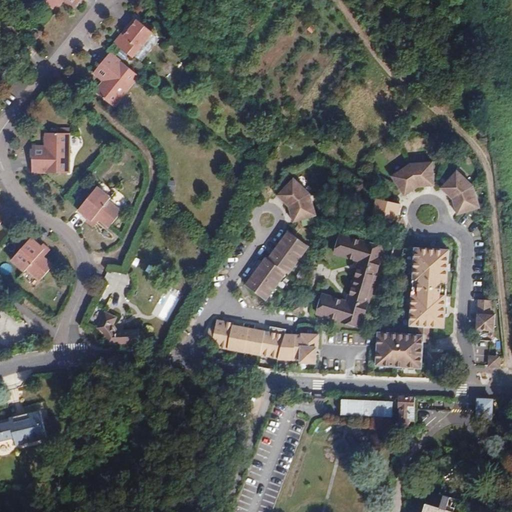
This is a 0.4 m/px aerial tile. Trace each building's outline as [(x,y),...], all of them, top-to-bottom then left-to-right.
[(41,0),(54,10),(62,0),(41,0)] [(63,0),(73,8),(79,0),(63,0)] [(122,34),(124,36),(137,20),(135,18),(122,34)] [(114,43),(132,58),(153,32),(137,20),(124,36),(122,34),(114,43)] [(39,36),(32,30),(27,37),(34,42),(39,36)] [(114,107),(139,76),(111,53),(101,65),(111,74),(104,82),(96,93),(114,107)] [(94,74),(104,82),(111,74),(101,65),(94,74)] [(33,173),(70,173),(70,133),(47,133),(46,147),(46,158),(33,157),(33,173)] [(46,158),(46,147),(33,147),(33,157),(46,158)] [(414,164),(394,177),(407,196),(421,187),(438,186),(437,162),(414,164)] [(461,171),(444,188),(455,199),(459,214),(483,207),(477,185),(461,171)] [(296,180),(278,197),(290,208),(294,223),(317,217),(312,195),(296,180)] [(78,210),(88,218),(87,220),(93,226),(99,219),(109,227),(122,213),(108,201),(110,198),(97,187),(78,210)] [(378,199),(374,215),(398,220),(402,204),(378,199)] [(308,247),(288,232),(266,260),(264,258),(243,286),(263,301),(285,273),(287,275),(308,247)] [(384,247),(341,235),(335,254),(360,261),(348,302),(323,295),(317,314),(361,328),(384,247)] [(42,245),(41,247),(31,238),(11,260),(24,272),(27,269),(40,281),(53,266),(43,258),(49,251),(42,245)] [(445,328),(450,251),(417,249),(411,326),(420,326),(445,328)] [(168,321),(177,297),(169,294),(160,318),(168,321)] [(479,300),(477,330),(495,332),(496,315),(492,315),(493,301),(479,300)] [(296,303),(294,311),(302,313),(304,306),(296,303)] [(105,313),(98,328),(103,333),(105,336),(107,341),(108,344),(139,343),(138,331),(117,331),(113,325),(116,318),(105,313)] [(270,332),(233,325),(234,323),(217,320),(215,330),(209,329),(207,341),(213,342),(212,347),(278,359),(285,334),(286,330),(271,327),(270,332)] [(423,343),(428,343),(430,327),(420,326),(419,336),(424,337),(423,343)] [(419,336),(379,333),(376,365),(421,369),(423,343),(424,337),(419,336)] [(285,334),(278,359),(277,359),(303,362),(303,364),(317,365),(318,350),(319,350),(320,336),(305,334),(305,336),(285,334)] [(500,358),(490,358),(490,367),(499,368),(500,358)] [(415,397),(400,396),(400,407),(401,408),(400,422),(403,422),(403,425),(409,425),(409,418),(414,418),(415,397)] [(492,400),(478,399),(477,417),(491,418),(492,400)] [(10,422),(0,424),(0,441),(14,438),(16,445),(47,438),(40,410),(9,418),(10,422)] [(453,511),(457,500),(433,492),(429,505),(426,504),(422,511),(453,511)]
